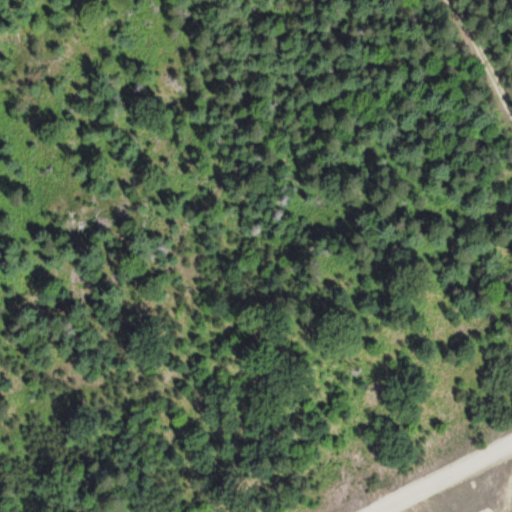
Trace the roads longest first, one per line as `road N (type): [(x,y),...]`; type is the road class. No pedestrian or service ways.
road 1 (track): [(358,511),(511,430)]
road 2 (track): [(451,0),(511,108)]
